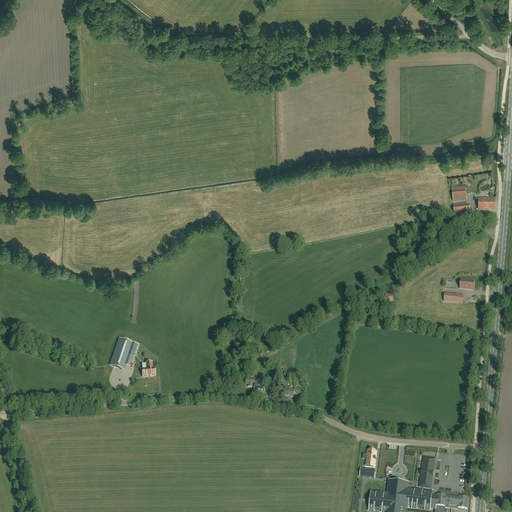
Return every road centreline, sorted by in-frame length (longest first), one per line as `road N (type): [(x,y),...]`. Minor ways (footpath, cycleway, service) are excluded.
road 1 (unclassified): [(485,449),(384,442),(304,414),(229,401),(0,416)]
road 2 (track): [(469,36),(182,44),(114,0)]
road 3 (secondary): [(485,449),(511,111)]
road 4 (track): [(0,384),(30,511)]
